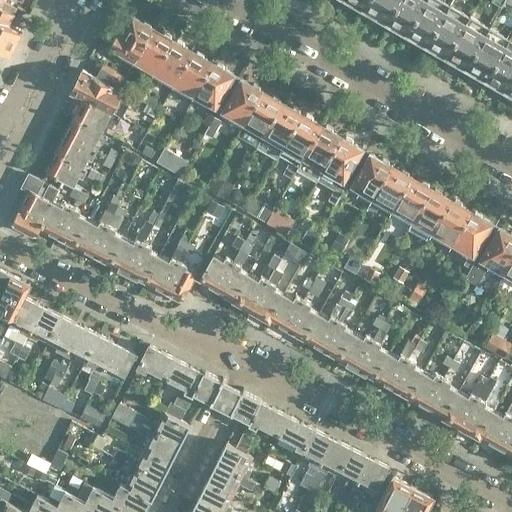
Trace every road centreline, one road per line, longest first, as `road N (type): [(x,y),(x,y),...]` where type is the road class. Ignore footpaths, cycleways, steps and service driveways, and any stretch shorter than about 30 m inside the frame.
road 1 (residential): [(511,167),(220,0)]
road 2 (residential): [(244,362),(511,502)]
road 3 (residential): [(0,243),(244,362)]
road 4 (tertiary): [(0,156),(81,0)]
road 5 (residential): [(169,511),(244,362)]
